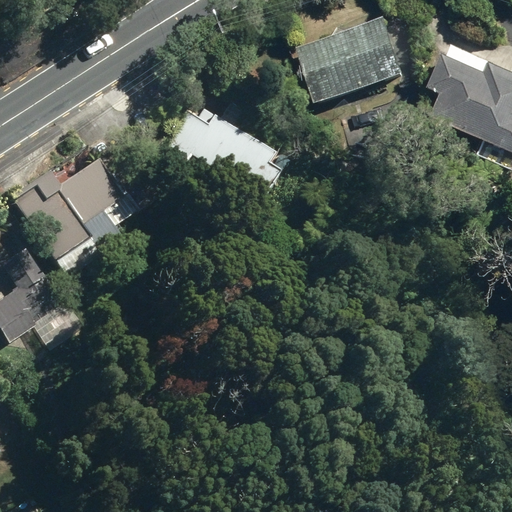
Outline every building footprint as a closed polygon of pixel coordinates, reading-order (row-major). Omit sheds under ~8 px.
[(301,50),(322,105),(410,74),(391,19),(301,50)] [(439,121),(511,151),(511,69),(458,47),(454,58),(450,57),(435,91),(449,96),(439,121)] [(269,165),(276,154),(204,108),(198,118),(186,110),(158,154),(183,170),(191,159),(260,203),(280,172),(269,165)] [(15,200),(65,279),(123,242),(114,228),(135,215),(100,161),(57,188),(59,191),(45,200),(36,186),(15,200)] [(0,303),(0,330),(9,345),(64,309),(25,250),(2,266),(19,290),(0,303)]
